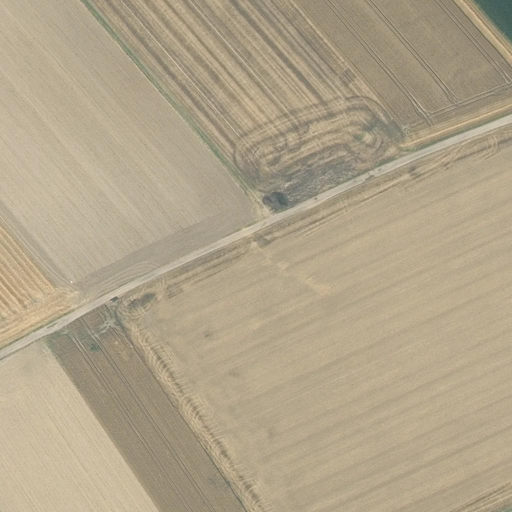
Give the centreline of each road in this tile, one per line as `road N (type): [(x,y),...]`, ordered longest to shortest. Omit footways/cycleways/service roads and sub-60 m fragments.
road 1 (track): [(0,357),(273,222),(511,122)]
road 2 (track): [(273,222),(80,0)]
